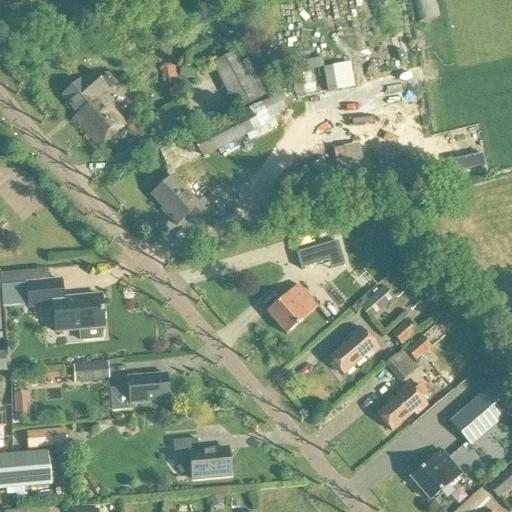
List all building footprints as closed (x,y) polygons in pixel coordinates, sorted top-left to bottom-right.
[(236,54),(210,66),(233,112),(265,97),(248,60),(240,63),(236,54)] [(272,119),(286,113),(284,108),(295,105),(290,68),(276,70),(278,95),(181,143),(193,164),(245,137),(249,143),(277,129),(272,119)] [(178,81),(176,69),(168,70),(170,82),(178,81)] [(110,91),(119,83),(109,71),(101,78),(110,91)] [(97,148),(125,125),(100,97),(107,91),(93,73),(81,82),(81,81),(61,97),(77,117),(73,120),(97,148)] [(359,146),(333,151),(341,200),(367,196),(359,146)] [(168,215),(166,216),(176,227),(187,217),(198,229),(215,213),(202,200),(196,205),(171,178),(151,196),(168,215)] [(311,185),(277,190),(280,211),(329,204),(327,196),(313,198),(311,185)] [(327,264),(322,248),(295,256),(300,271),(327,264)] [(60,282),(48,283),(0,287),(2,304),(28,302),(28,309),(53,307),(55,334),(77,332),(79,343),(101,341),(100,330),(103,329),(100,297),(62,300),(60,282)] [(285,337),(317,309),(297,286),(266,314),(285,337)] [(384,288),(359,309),(369,321),(394,300),(384,288)] [(401,348),(418,333),(407,322),(391,335),(401,348)] [(363,364),(378,352),(358,328),(347,338),(349,341),(328,359),(342,377),(361,361),(363,364)] [(415,363),(430,350),(420,339),(405,352),(415,363)] [(0,370),(12,370),(11,352),(0,352),(0,370)] [(401,383),(417,370),(401,352),(386,365),(401,383)] [(74,384),(107,381),(105,365),(72,368),(74,384)] [(165,376),(126,379),(127,390),(111,391),(113,412),(130,411),(130,406),(168,403),(165,376)] [(464,450),(511,410),(511,407),(492,383),(443,423),(454,438),(464,450)] [(395,395),(397,398),(377,416),(391,432),(412,414),(415,417),(427,406),(407,384),(395,395)] [(26,395),(13,395),(14,420),(27,420),(26,395)] [(27,451),(67,447),(66,431),(26,435),(27,451)] [(191,481),(230,477),(227,451),(198,454),(196,441),(172,443),(174,457),(188,455),(191,481)] [(429,502),(460,475),(441,452),(409,480),(429,502)] [(0,491),(49,487),(46,454),(0,457),(0,491)] [(511,467),(488,489),(497,499),(511,486),(511,467)]
